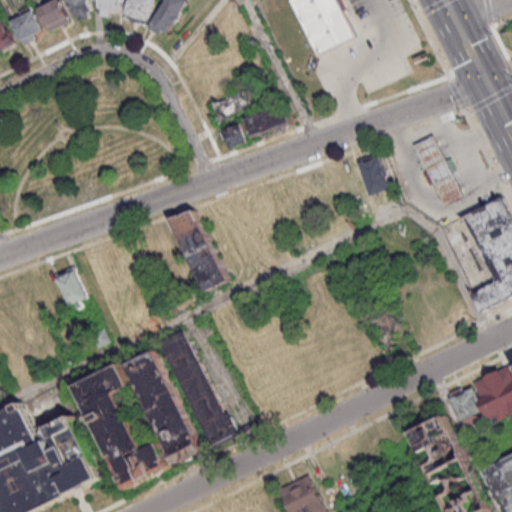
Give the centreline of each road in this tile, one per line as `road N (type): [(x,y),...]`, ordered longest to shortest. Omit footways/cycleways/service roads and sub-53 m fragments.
road 1 (tertiary): [(487,83),(0,256)]
road 2 (residential): [(208,182),(151,72),(118,53),(82,55),(0,95),(4,255)]
road 3 (residential): [(511,329),(141,511)]
